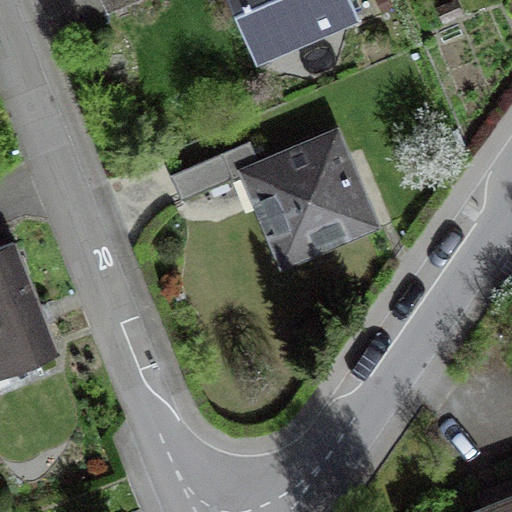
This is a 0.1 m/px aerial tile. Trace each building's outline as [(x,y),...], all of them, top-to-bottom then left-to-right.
[(106,0),(112,13),(141,0),(106,0)] [(349,0),(231,0),(255,60),(357,19),(349,0)] [(244,176),(286,271),(383,229),(339,128),(258,163),(242,170),(244,176)] [(250,144),(176,177),(187,202),(244,176),(242,170),(258,163),(250,144)] [(0,377),(62,355),(21,243),(0,250),(0,377)] [(511,511),(511,486),(445,511),(511,511)]
